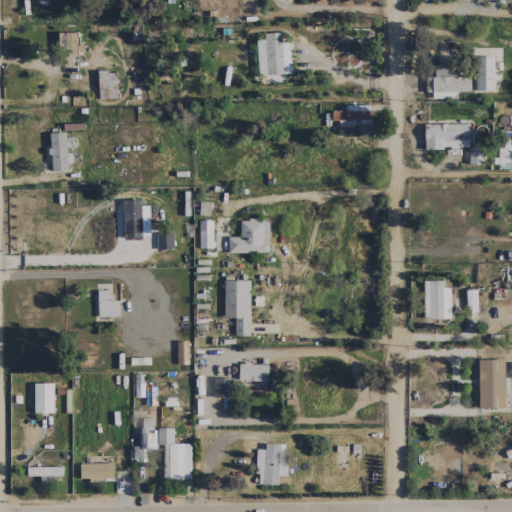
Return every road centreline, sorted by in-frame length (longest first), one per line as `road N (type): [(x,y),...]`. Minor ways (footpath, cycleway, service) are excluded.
road 1 (residential): [(394,511),(388,0)]
road 2 (residential): [(43,511),(511,503)]
